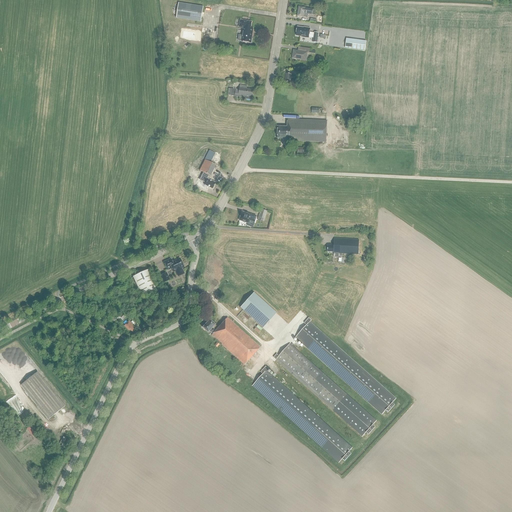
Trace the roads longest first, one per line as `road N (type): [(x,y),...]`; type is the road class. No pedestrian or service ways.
road 1 (tertiary): [(48,511),(124,354),(183,317),(196,253),(189,238)]
road 2 (secondary): [(189,238),(218,212),(258,133),(284,0)]
road 3 (secondary): [(0,331),(189,238)]
road 4 (unknown): [(190,280),(268,342),(306,315)]
